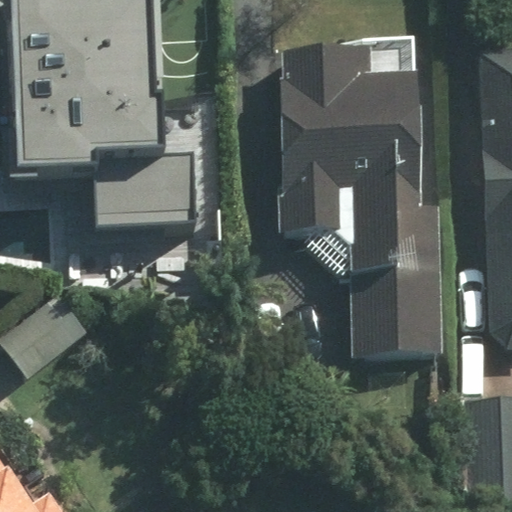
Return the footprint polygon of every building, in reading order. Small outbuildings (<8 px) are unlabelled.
[(105,0),(16,0),(24,189),(97,187),(99,243),(216,239),(213,142),(178,143),(173,0),(125,0),(106,1),(105,0)] [(368,54),(296,54),(297,237),(350,237),(351,366),(453,365),(452,214),(435,215),(434,79),(368,80),(368,54)] [(511,54),(492,55),(498,340),(511,350),(511,54)] [(7,350),(32,386),(81,352),(57,316),(7,350)] [(511,511),(511,406),(466,406),(466,511),(511,511)] [(0,511),(71,511),(64,501),(50,511),(27,478),(21,482),(0,451),(0,511)]
